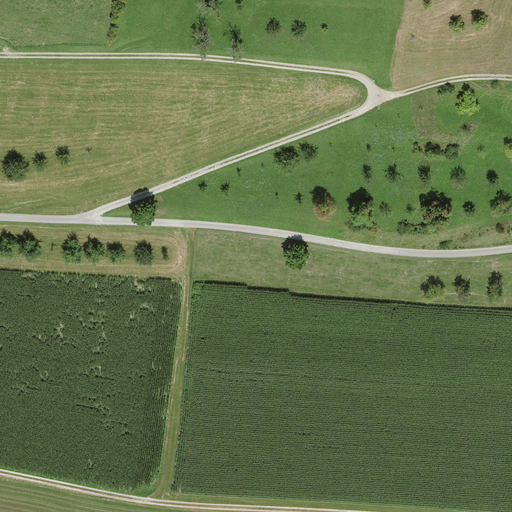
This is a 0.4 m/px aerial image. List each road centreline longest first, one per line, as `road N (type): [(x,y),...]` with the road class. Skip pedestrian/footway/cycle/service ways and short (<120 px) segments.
road 1 (track): [(78,221),(398,97),(464,79),(511,80)]
road 2 (track): [(78,221),(194,224),(380,251),(511,249)]
road 3 (track): [(380,105),(366,81),(353,76),(184,57),(0,55)]
road 4 (track): [(0,472),(151,502),(303,511)]
